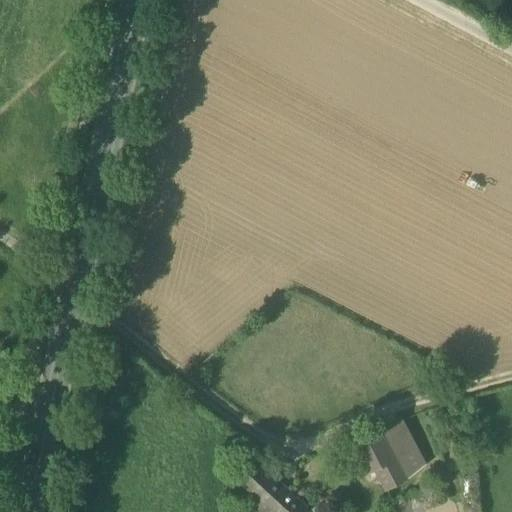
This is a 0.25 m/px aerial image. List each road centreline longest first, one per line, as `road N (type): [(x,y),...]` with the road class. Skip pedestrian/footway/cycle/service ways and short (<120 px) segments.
road 1 (track): [(73,296),(257,439),(286,448),(511,379)]
road 2 (secondary): [(73,296),(138,0)]
road 3 (secondary): [(26,511),(73,296)]
